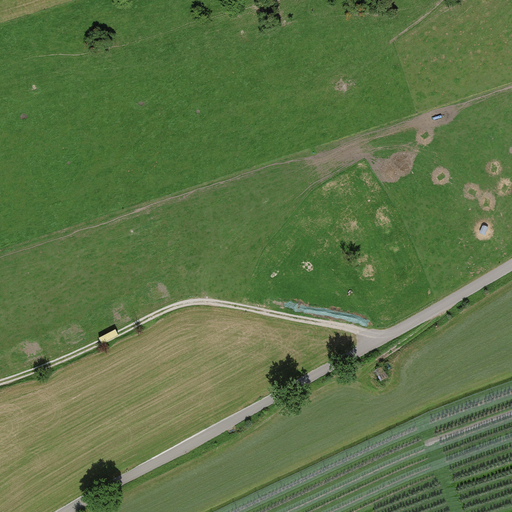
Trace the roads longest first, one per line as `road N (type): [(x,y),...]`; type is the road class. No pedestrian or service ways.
road 1 (unclassified): [(69,511),(511,265)]
road 2 (track): [(0,383),(206,302),(385,340)]
